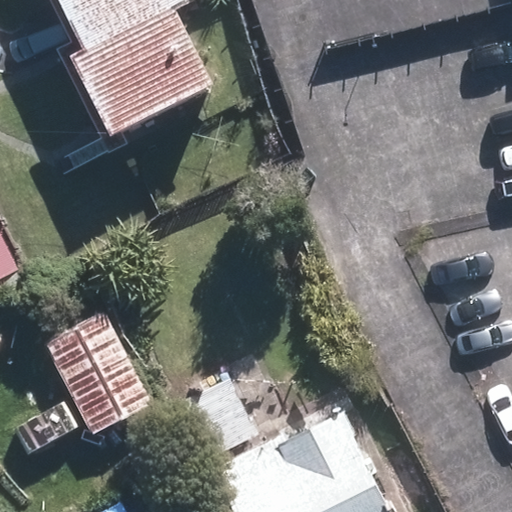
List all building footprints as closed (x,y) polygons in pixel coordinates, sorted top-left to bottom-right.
[(52,0),(80,55),(68,61),(107,142),(213,90),(175,13),(187,7),(184,0),(52,0)] [(167,224),(183,255),(226,234),(210,201),(167,224)] [(0,295),(23,284),(0,236),(0,295)] [(105,316),(42,348),(88,440),(152,410),(105,316)] [(220,387),(198,342),(161,360),(184,406),(181,408),(208,464),(302,419),(274,361),(220,387)] [(210,476),(228,511),(391,511),(344,418),(287,447),(283,439),(210,476)] [(33,511),(27,498),(37,494),(17,454),(0,461),(0,511),(33,511)]
